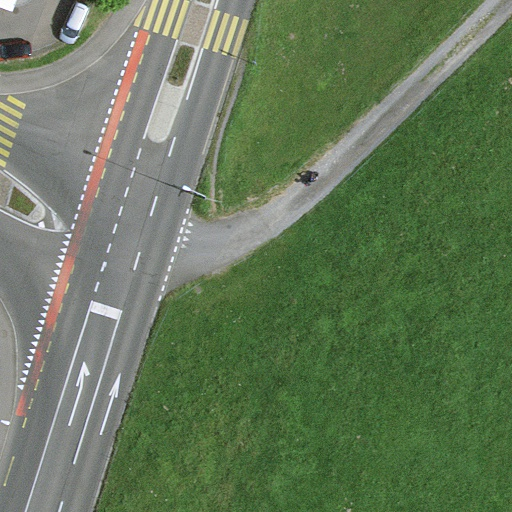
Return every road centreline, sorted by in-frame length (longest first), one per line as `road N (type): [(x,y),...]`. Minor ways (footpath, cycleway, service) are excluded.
road 1 (track): [(508,0),(293,200),(218,251),(123,255)]
road 2 (secondary): [(41,511),(123,255)]
road 3 (secondary): [(123,255),(202,0)]
road 4 (residential): [(0,188),(123,255)]
